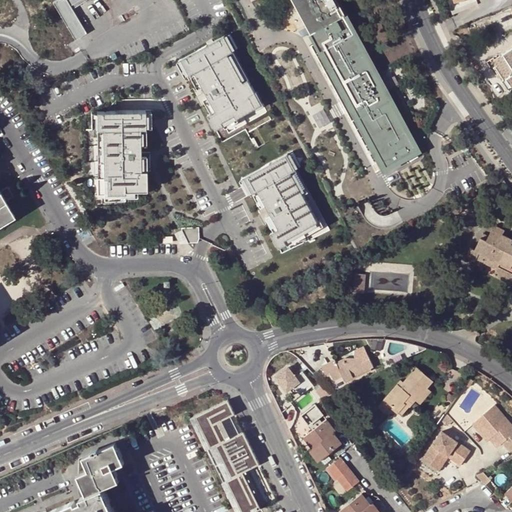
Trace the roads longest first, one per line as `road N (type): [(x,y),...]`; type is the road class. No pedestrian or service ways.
road 1 (residential): [(228,337),(194,271),(110,270),(77,254),(0,126)]
road 2 (tertiary): [(415,0),(434,49),(511,159)]
road 3 (tertiary): [(345,325),(456,343),(511,379)]
road 4 (residential): [(243,375),(310,511)]
road 5 (tertiary): [(216,350),(91,420)]
road 6 (tertiary): [(91,420),(225,373)]
